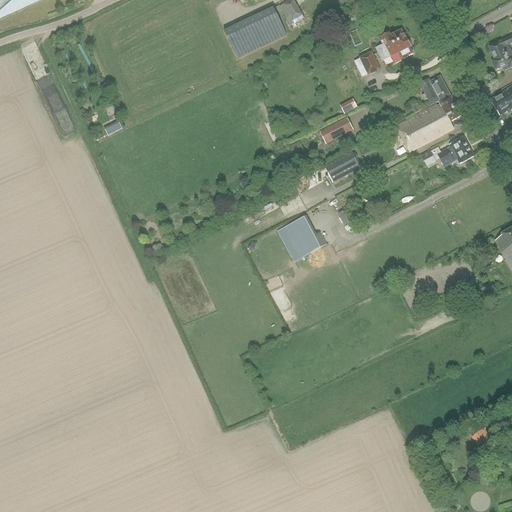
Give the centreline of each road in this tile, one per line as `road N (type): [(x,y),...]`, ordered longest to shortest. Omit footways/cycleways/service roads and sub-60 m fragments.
road 1 (track): [(36,31),(147,269)]
road 2 (tertiary): [(511,170),(450,43)]
road 3 (unclassified): [(0,43),(114,0)]
